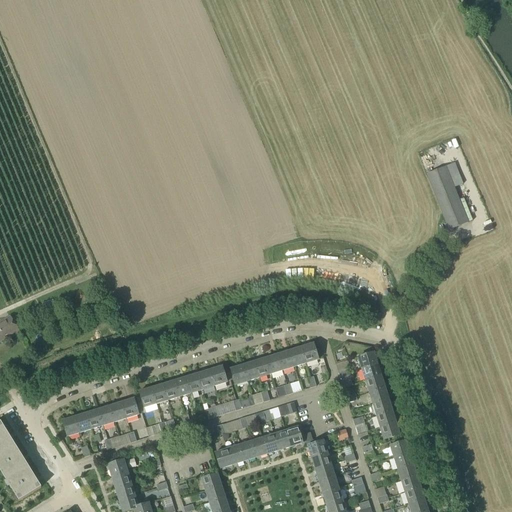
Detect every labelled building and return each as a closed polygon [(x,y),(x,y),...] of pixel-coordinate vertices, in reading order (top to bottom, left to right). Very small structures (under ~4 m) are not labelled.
[(426,175),(446,223),(449,231),(468,223),(454,188),(463,185),(455,164),(426,175)] [(53,301),(42,304),(44,313),(48,312),(49,315),(56,313),(53,301)] [(19,333),(9,317),(0,322),(0,341),(5,339),(6,340),(19,333)] [(298,348),(303,365),(318,360),(313,344),(298,348)] [(288,351),(293,368),(303,365),(298,348),(288,351)] [(293,368),(288,351),(277,354),(282,371),(293,368)] [(357,358),(361,370),(378,365),(374,353),(357,358)] [(282,371),(277,354),(266,358),(271,375),(282,371)] [(271,375),(266,358),(254,362),(259,379),(271,375)] [(259,379),(254,362),(242,365),(247,382),(259,379)] [(235,386),(247,382),(242,365),(230,369),(235,386)] [(378,365),(361,370),(365,382),(381,377),(378,365)] [(209,371),(214,387),(226,384),(221,367),(209,371)] [(199,374),(204,390),(214,387),(209,371),(199,374)] [(186,378),(191,394),(204,390),(199,374),(186,378)] [(365,382),(369,394),(385,389),(381,377),(365,382)] [(191,394),(186,378),(174,381),(179,398),(186,396),(187,399),(192,397),(191,394)] [(179,398),(174,381),(162,385),(167,401),(179,398)] [(264,381),(260,382),(263,393),(260,394),(262,399),(268,397),(267,392),(269,391),(267,383),(265,383),(264,381)] [(162,385),(147,389),(152,406),(156,405),(167,401),(162,385)] [(152,406),(147,389),(139,392),(144,408),(152,406)] [(369,394),(369,396),(372,406),(388,400),(385,389),(369,394)] [(133,399),(121,403),(126,419),(138,416),(133,399)] [(372,406),(376,417),(392,412),(388,400),(372,406)] [(121,403),(110,406),(114,423),(126,419),(121,403)] [(278,408),(281,418),(293,414),(290,405),(286,406),(278,408)] [(110,406),(98,410),(103,426),(114,423),(110,406)] [(98,410),(86,414),(91,430),(92,433),(104,429),(103,426),(98,410)] [(379,429),(396,424),(392,412),(376,417),(379,429)] [(86,414),(74,417),(79,434),(91,430),(86,414)] [(79,434),(74,417),(62,421),(67,438),(79,434)] [(41,488),(0,422),(0,471),(19,502),(41,488)] [(400,436),(396,424),(379,429),(383,441),(400,436)] [(142,439),(158,435),(156,426),(140,429),(142,439)] [(285,432),(290,448),(302,445),(297,428),(285,432)] [(338,440),(348,438),(345,431),(336,434),(338,440)] [(290,448),(285,432),(273,435),(279,452),(290,448)] [(303,435),(306,443),(312,441),(310,433),(303,435)] [(262,439),(267,455),(279,452),(273,435),(262,439)] [(250,443),(255,459),(267,455),(262,439),(250,443)] [(311,459),(326,454),(323,442),(307,447),(311,459)] [(393,458),(410,453),(406,442),(390,447),(393,458)] [(255,459),(250,443),(237,446),(243,463),(255,459)] [(227,450),(232,466),(243,463),(237,446),(227,450)] [(220,470),(232,466),(227,450),(215,453),(220,470)] [(410,453),(393,458),(397,470),(413,465),(410,453)] [(311,459),(314,470),(330,465),(326,454),(311,459)] [(112,478),(128,473),(124,461),(108,466),(112,478)] [(314,470),(318,482),(334,477),(330,465),(314,470)] [(413,465),(397,470),(401,481),(417,476),(413,465)] [(115,490),(131,485),(128,473),(112,478),(115,490)] [(201,480),(204,492),(221,486),(217,475),(201,480)] [(417,476),(401,481),(404,493),(421,488),(417,476)] [(318,482),(322,494),(338,489),(334,477),(318,482)] [(131,485),(115,490),(119,501),(135,496),(131,485)] [(208,503),(225,498),(221,486),(204,492),(208,503)] [(421,488),(404,493),(408,505),(424,500),(421,488)] [(322,494),(325,505),(341,500),(338,489),(322,494)] [(135,496),(119,501),(121,511),(127,511),(133,510),(139,508),(138,507),(135,496)] [(211,511),(221,511),(229,510),(225,498),(208,503),(211,511)] [(344,511),(341,500),(325,505),(327,511),(344,511)] [(424,500),(408,505),(410,511),(425,511),(428,511),(424,500)] [(358,511),(371,511),(368,502),(363,503),(365,509),(361,511),(358,511)]
